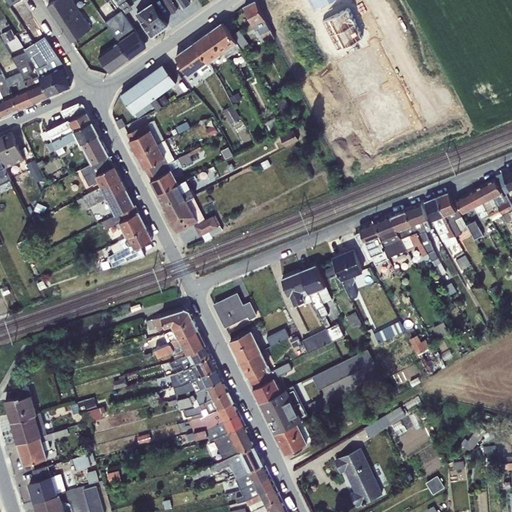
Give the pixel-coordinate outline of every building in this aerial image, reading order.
[(54,0),(48,4),(60,23),(80,10),(73,0),(54,0)] [(127,0),(120,0),(118,2),(122,9),(125,13),(133,8),(127,0)] [(172,0),(162,0),(171,13),(178,8),(172,0)] [(274,35),(256,0),(254,0),(245,5),(257,28),(259,27),(265,40),(274,35)] [(153,1),(136,12),(152,35),(168,24),(153,1)] [(348,7),(322,21),(330,35),(355,22),(355,21),(355,20),(349,8),(348,7)] [(119,41),(131,57),(142,49),(147,46),(139,35),(125,13),(122,9),(105,20),(119,41)] [(92,28),(80,10),(60,23),(72,41),(92,28)] [(223,21),(209,32),(223,52),(226,57),(240,47),(232,35),(223,21)] [(355,22),(330,35),(337,50),(363,36),(355,22)] [(12,28),(1,33),(6,43),(16,38),(12,28)] [(250,42),(240,29),(232,35),(240,47),(242,49),(250,42)] [(209,32),(194,42),(209,63),(223,52),(209,32)] [(64,64),(48,41),(41,45),(39,40),(35,42),(41,50),(40,50),(45,57),(46,61),(47,63),(54,81),(59,92),(70,86),(71,87),(72,82),(64,64)] [(119,41),(99,55),(111,72),(131,57),(119,41)] [(41,50),(35,42),(25,49),(26,50),(31,60),(39,75),(49,96),(59,92),(54,81),(47,63),(46,61),(45,57),(40,50),(41,50)] [(194,42),(176,55),(190,74),(198,68),(202,74),(212,67),(209,63),(194,42)] [(370,49),(344,63),(352,77),(378,64),(370,49)] [(31,60),(26,50),(14,56),(19,70),(34,102),(49,96),(39,75),(32,77),(30,72),(34,71),(29,61),(31,60)] [(142,78),(142,79),(156,97),(177,81),(164,63),(163,63),(164,64),(143,79),(143,78),(142,78)] [(378,64),(352,77),(359,92),(385,79),(378,65),(378,64)] [(34,102),(19,70),(5,77),(10,87),(17,83),(20,90),(13,94),(19,109),(34,102)] [(0,106),(4,115),(19,109),(13,94),(10,87),(5,77),(3,72),(0,73),(0,106)] [(156,97),(142,79),(122,94),(122,93),(121,94),(134,112),(150,100),(154,106),(157,109),(162,106),(156,97)] [(238,92),(230,97),(234,103),(242,98),(238,92)] [(391,92),(366,105),(373,120),(400,106),(399,106),(391,92)] [(165,95),(159,99),(164,106),(170,102),(165,95)] [(286,98),(277,103),(282,114),(291,109),(286,98)] [(138,117),(154,106),(150,100),(134,112),(138,117)] [(52,141),(93,120),(84,103),(79,101),(61,110),(66,120),(46,129),(51,141),(52,141)] [(240,117),(233,104),(222,110),(230,123),(240,117)] [(400,106),(373,120),(381,136),(407,123),(406,121),(407,121),(400,106)] [(276,116),(264,122),(271,134),(283,128),(276,116)] [(155,119),(127,133),(137,153),(164,139),(155,119)] [(84,140),(99,133),(93,120),(52,141),(56,148),(59,154),(66,151),(63,146),(78,138),(81,142),(84,140)] [(294,129),(280,135),(286,146),(299,139),(294,129)] [(12,131),(0,136),(0,152),(7,167),(25,159),(12,131)] [(95,161),(110,154),(99,133),(84,140),(91,153),(87,155),(91,162),(94,160),(95,161)] [(164,139),(137,153),(148,173),(175,159),(164,139)] [(52,141),(51,141),(47,144),(51,152),(56,148),(52,141)] [(175,159),(148,173),(158,193),(179,182),(173,168),(182,164),(183,166),(199,158),(196,152),(202,149),(200,146),(175,159)] [(229,146),(222,150),(226,158),(233,154),(229,146)] [(0,183),(12,178),(7,167),(0,152),(0,183)] [(102,186),(121,176),(110,154),(95,161),(81,168),(90,185),(99,180),(102,186)] [(268,158),(261,162),(264,169),(272,165),(268,158)] [(35,159),(27,162),(36,182),(44,178),(35,159)] [(511,167),(496,174),(506,193),(511,190),(511,191),(511,190),(511,167)] [(107,197),(127,187),(121,176),(102,186),(83,196),(88,207),(107,197)] [(179,182),(158,193),(166,209),(194,195),(186,178),(179,182)] [(475,188),(489,214),(492,220),(502,214),(507,222),(511,219),(511,204),(507,195),(504,196),(495,178),(475,188)] [(116,214),(135,204),(127,187),(107,197),(116,214)] [(489,214),(475,188),(456,199),(464,213),(475,206),(481,218),(489,214)] [(449,191),(437,196),(456,235),(462,232),(461,230),(468,226),(467,224),(458,208),(456,209),(449,191)] [(194,195),(166,209),(177,230),(194,222),(195,224),(200,235),(202,234),(206,241),(213,237),(212,235),(224,230),(216,214),(214,215),(214,214),(206,219),(194,195)] [(88,207),(83,196),(77,199),(83,210),(88,207)] [(437,196),(425,200),(447,246),(459,241),(456,235),(437,196)] [(47,206),(38,202),(35,210),(44,214),(47,206)] [(421,202),(405,208),(428,253),(435,265),(436,265),(441,273),(446,271),(439,257),(431,238),(430,239),(427,231),(431,229),(421,202)] [(127,236),(147,226),(135,204),(116,214),(102,221),(106,229),(116,223),(119,229),(123,227),(127,236)] [(405,208),(390,214),(407,249),(417,245),(422,256),(428,253),(405,208)] [(390,214),(375,220),(389,256),(407,249),(390,214)] [(475,219),(467,224),(468,226),(474,238),(483,234),(475,219)] [(375,220),(360,227),(362,232),(374,259),(375,261),(389,256),(375,220)] [(140,245),(153,238),(147,226),(127,236),(119,240),(124,248),(115,252),(108,256),(114,265),(145,254),(140,245)] [(374,259),(362,232),(355,235),(369,260),(374,259)] [(28,237),(17,243),(22,253),(33,247),(28,237)] [(124,248),(119,240),(111,244),(115,252),(124,248)] [(355,248),(333,257),(336,264),(339,271),(351,298),(358,295),(353,284),(356,278),(354,274),(364,271),(355,248)] [(465,254),(456,259),(461,269),(471,264),(465,254)] [(317,263),(301,270),(312,297),(322,316),(325,314),(329,313),(323,302),(332,298),(317,263)] [(339,271),(336,264),(323,269),(326,276),(339,271)] [(301,270),(282,277),(289,295),(291,294),(295,304),(307,299),(304,293),(306,292),(309,298),(312,297),(301,270)] [(452,282),(444,286),(448,294),(456,290),(452,282)] [(497,283),(489,287),(494,295),(501,290),(497,283)] [(231,301),(216,308),(225,325),(248,314),(250,319),(258,315),(250,300),(243,303),(238,292),(229,297),(231,301)] [(216,308),(231,301),(229,297),(214,304),(216,308)] [(173,325),(193,318),(190,310),(187,311),(185,308),(146,320),(150,329),(156,327),(158,329),(172,324),(173,325)] [(356,311),(347,315),(352,327),(361,323),(356,311)] [(325,314),(322,316),(327,327),(333,339),(345,335),(338,322),(331,326),(325,314)] [(170,342),(198,328),(193,318),(173,325),(177,332),(152,342),(155,349),(170,342)] [(400,320),(372,334),(375,341),(378,339),(379,342),(405,329),(400,320)] [(444,321),(432,327),(438,336),(449,330),(444,321)] [(271,345),(290,336),(285,327),(267,336),(271,345)] [(308,352),(333,339),(327,327),(302,339),(308,352)] [(175,359),(206,344),(198,328),(170,342),(155,349),(159,357),(174,350),(176,354),(174,355),(175,359)] [(230,340),(240,361),(262,350),(252,329),(230,340)] [(405,329),(379,342),(381,346),(407,333),(405,329)] [(489,333),(479,338),(481,343),(487,341),(487,340),(492,337),(489,333)] [(410,338),(417,352),(422,351),(430,346),(426,339),(422,341),(418,334),(410,338)] [(298,335),(290,338),(294,347),(302,343),(298,335)] [(184,369),(212,355),(206,344),(175,359),(171,361),(174,367),(182,363),(184,369)] [(368,348),(312,376),(318,389),(374,361),(368,348)] [(240,361),(250,381),(272,370),(262,350),(240,361)] [(422,353),(419,355),(429,374),(432,372),(422,353)] [(184,383),(218,367),(212,355),(184,369),(180,371),(171,374),(174,383),(183,381),(184,383)] [(250,381),(260,401),(282,390),(275,376),(292,368),(289,362),(272,370),(250,381)] [(188,395),(223,378),(218,367),(184,383),(175,386),(178,398),(188,395)] [(125,374),(119,376),(120,378),(113,380),(115,388),(128,385),(125,374)] [(419,376),(410,381),(413,387),(422,382),(419,376)] [(196,406),(229,389),(223,378),(188,395),(178,398),(168,401),(170,405),(179,403),(181,407),(194,404),(196,406)] [(282,390),(260,401),(271,423),(276,432),(302,419),(309,416),(304,407),(306,406),(295,384),(282,390)] [(5,399),(12,420),(37,413),(29,385),(10,390),(12,397),(5,399)] [(205,415),(234,400),(229,389),(196,406),(184,409),(186,416),(203,411),(205,415)] [(96,396),(78,401),(81,412),(89,410),(89,407),(99,405),(96,396)] [(210,426),(240,412),(234,400),(205,415),(191,419),(194,431),(210,426)] [(75,418),(82,415),(81,412),(78,401),(71,404),(75,418)] [(401,405),(365,426),(370,436),(406,414),(401,405)] [(89,410),(81,412),(82,415),(85,423),(103,416),(100,407),(89,410)] [(12,420),(18,442),(48,433),(41,412),(37,413),(12,420)] [(214,438),(245,423),(240,412),(210,426),(194,431),(187,433),(189,440),(207,436),(208,439),(209,438),(210,440),(214,438)] [(302,419),(276,432),(286,453),(313,440),(302,419)] [(224,458),(255,443),(245,423),(214,438),(224,458)] [(486,430),(478,425),(468,440),(465,438),(460,446),(468,451),(469,449),(471,450),(486,430)] [(48,433),(18,442),(25,463),(48,456),(46,449),(51,448),(49,439),(69,434),(68,427),(48,433)] [(149,432),(138,435),(140,443),(152,440),(149,432)] [(244,473),(265,463),(255,443),(224,458),(210,465),(192,469),(194,478),(222,469),(221,468),(231,463),(233,464),(238,462),(244,473)] [(496,444),(483,445),(484,452),(497,451),(496,444)] [(362,447),(336,459),(341,471),(346,468),(356,491),(352,493),(357,504),(383,492),(362,447)] [(94,451),(73,457),(76,469),(92,464),(91,462),(95,460),(94,451)] [(511,455),(500,456),(501,469),(511,468),(511,455)] [(463,460),(453,462),(454,469),(464,468),(463,460)] [(241,489),(271,474),(265,463),(244,473),(235,477),(241,489)] [(30,482),(35,500),(61,492),(67,490),(61,472),(52,475),(49,465),(34,469),(37,479),(30,482)] [(96,469),(87,472),(90,482),(99,479),(96,469)] [(119,470),(107,473),(110,483),(122,481),(119,470)] [(246,500),(276,485),(271,474),(241,489),(244,494),(236,496),(238,503),(246,500)] [(437,474),(426,482),(434,494),(445,486),(437,474)] [(105,511),(97,484),(84,488),(91,511),(105,511)] [(252,511),(281,496),(276,485),(246,500),(252,511)] [(35,500),(38,511),(66,511),(61,492),(35,500)] [(276,511),(287,507),(281,496),(252,511),(247,511),(276,511)] [(171,498),(164,500),(166,509),(173,507),(171,498)]
